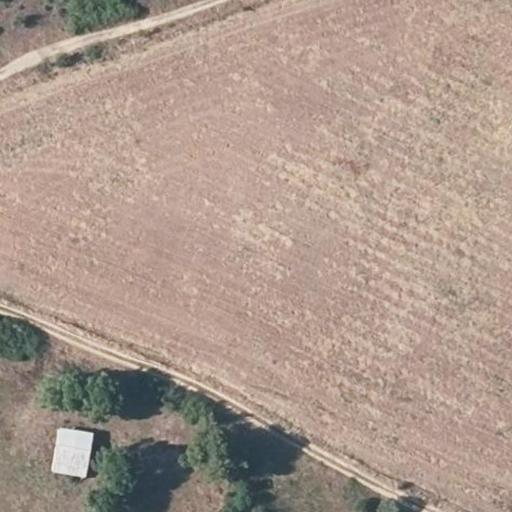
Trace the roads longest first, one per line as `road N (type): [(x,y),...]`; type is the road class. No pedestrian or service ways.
road 1 (track): [(435,511),(0,300)]
road 2 (track): [(0,77),(48,50),(199,0)]
